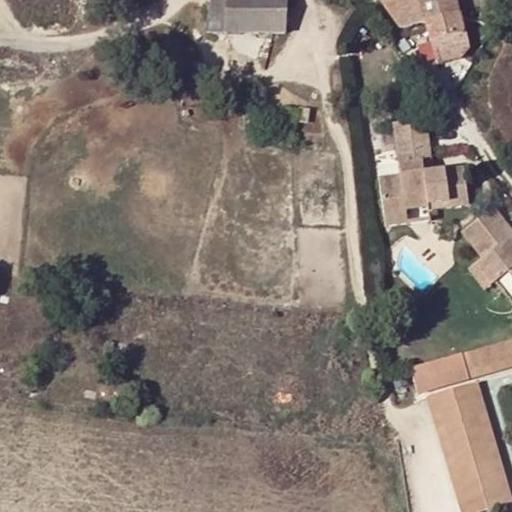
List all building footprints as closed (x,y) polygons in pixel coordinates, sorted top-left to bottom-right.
[(225,0),(224,16),(210,17),(209,37),(285,36),(286,0),(225,0)] [(210,0),(210,17),(224,16),(225,0),(210,0)] [(398,33),(426,25),(418,0),(377,0),(380,6),(398,33)] [(418,0),(426,25),(459,17),(455,1),(437,7),(435,0),(418,0)] [(426,25),(428,33),(431,45),(462,38),(460,24),(459,17),(426,25)] [(465,53),(462,38),(431,45),(436,59),(465,53)] [(418,132),(427,182),(437,182),(428,130),(418,132)] [(396,136),(404,183),(427,182),(418,132),(396,136)] [(470,214),(465,181),(442,182),(437,182),(427,182),(382,191),(388,226),(430,221),(470,214)] [(480,266),(476,269),(493,290),(496,288),(509,277),(511,280),(511,246),(504,237),(509,233),(493,215),(461,241),(480,266)] [(430,221),(388,226),(390,238),(433,233),(430,221)] [(493,290),(476,269),(469,273),(484,296),(493,290)] [(511,308),(511,280),(509,277),(496,288),(511,308)] [(418,400),(471,386),(467,378),(511,365),(511,345),(411,375),(418,400)] [(511,365),(467,378),(471,386),(511,374),(511,365)] [(418,400),(421,410),(430,407),(466,396),(474,394),(471,386),(418,400)] [(466,396),(501,511),(503,511),(509,510),(474,394),(466,396)] [(430,407),(461,511),(501,511),(466,396),(430,407)] [(451,511),(461,511),(430,407),(421,410),(451,511)]
